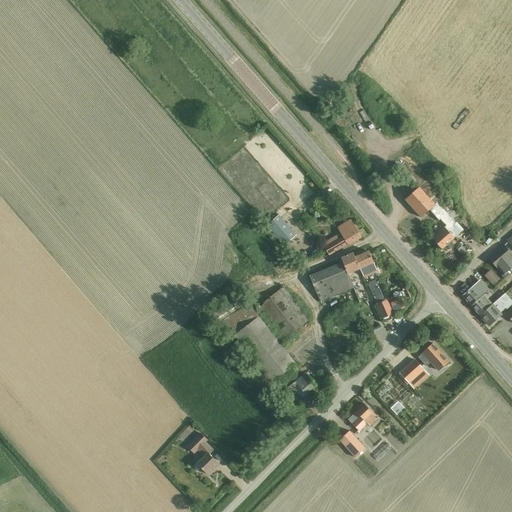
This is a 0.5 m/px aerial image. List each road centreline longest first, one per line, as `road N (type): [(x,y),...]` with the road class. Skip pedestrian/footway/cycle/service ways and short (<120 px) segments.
road 1 (secondary): [(440,296),(179,0)]
road 2 (unclassified): [(226,511),(440,296)]
